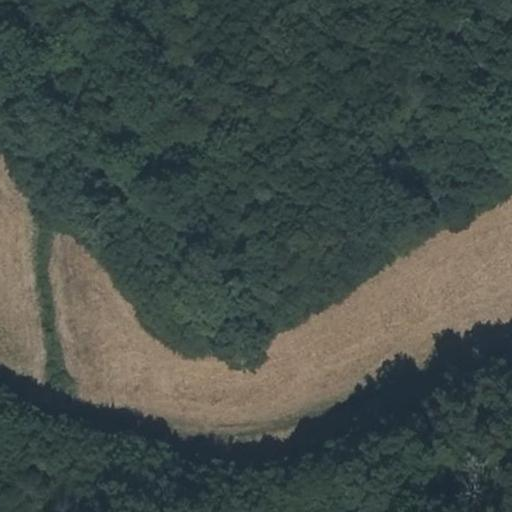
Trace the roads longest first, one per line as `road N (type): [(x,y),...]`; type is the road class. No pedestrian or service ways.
road 1 (track): [(511,371),(365,402),(271,443),(198,447),(109,425)]
road 2 (track): [(0,363),(48,400),(109,425)]
